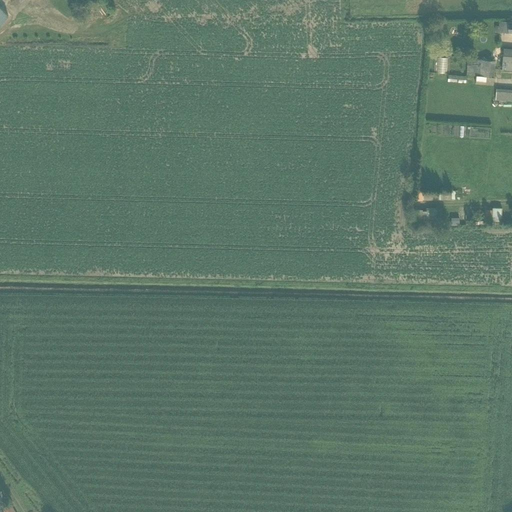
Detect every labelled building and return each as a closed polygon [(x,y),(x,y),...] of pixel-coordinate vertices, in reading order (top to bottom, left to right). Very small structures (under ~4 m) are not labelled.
[(511,33),(511,21),(500,20),(499,30),(508,31),(507,33),(511,33)] [(501,68),(510,69),(511,62),(511,61),(511,49),(503,48),(501,68)] [(475,83),(493,85),(495,60),(468,58),(466,75),(476,76),(475,83)] [(497,100),(511,100),(511,88),(497,88),(497,100)] [(434,219),(439,219),(439,206),(427,206),(426,211),(422,211),(422,206),(412,206),(410,226),(434,225),(434,219)] [(3,507),(5,511),(12,511),(14,511),(10,503),(3,507)]
